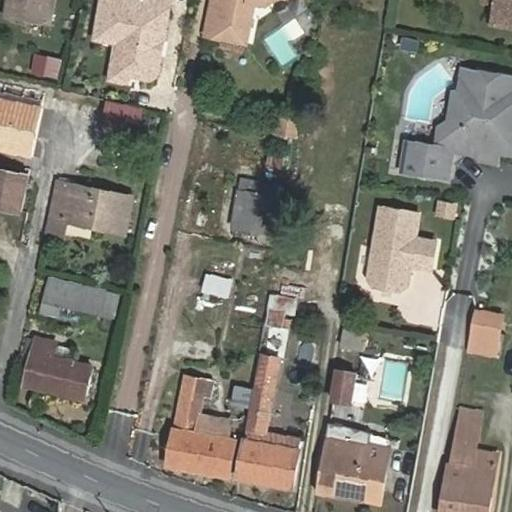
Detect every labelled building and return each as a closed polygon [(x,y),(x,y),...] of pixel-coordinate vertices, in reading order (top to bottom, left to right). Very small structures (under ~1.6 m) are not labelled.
[(152,0),(106,0),(100,36),(121,40),(130,41),(126,63),(132,72),(155,76),(160,72),(172,10),(169,4),(153,1),(152,0)] [(217,0),(211,31),(251,39),(258,0),(217,0)] [(511,0),(493,0),(493,6),(490,24),(511,27),(511,0)] [(130,41),(121,40),(115,77),(131,79),(132,72),(126,63),(130,41)] [(511,100),(511,77),(467,71),(463,95),(458,95),(454,124),(443,129),(441,148),(407,144),(403,171),(448,178),(453,150),(478,154),(483,161),(503,163),(504,153),(511,153),(511,121),(501,120),(504,99),(511,100)] [(45,106),(0,97),(0,148),(34,156),(45,106)] [(145,105),(112,98),(107,129),(139,135),(145,105)] [(511,100),(504,99),(501,120),(511,121),(511,100)] [(282,116),(279,133),(300,137),(303,121),(282,116)] [(0,205),(23,210),(31,175),(0,167),(0,205)] [(274,232),(282,184),(247,178),(238,225),(274,232)] [(124,233),(133,196),(59,180),(49,230),(68,234),(71,222),(124,233)] [(459,202),(442,199),(439,212),(457,215),(459,202)] [(424,268),(428,241),(409,238),(412,214),(374,208),(362,277),(369,286),(394,290),(402,285),(405,265),(424,268)] [(104,312),(109,292),(53,279),(47,310),(60,313),(62,304),(104,312)] [(499,315),(473,310),(469,334),(466,351),(494,355),(499,315)] [(367,338),(346,335),(344,348),(364,351),(367,338)] [(41,381),(39,386),(86,398),(94,368),(56,358),(59,343),(38,337),(28,377),(41,381)] [(269,431),(282,358),(264,355),(242,477),(294,488),(303,437),(269,431)] [(364,407),(369,378),(339,373),(335,402),(364,407)] [(199,391),(202,378),(188,375),(178,427),(175,426),(168,464),(230,476),(237,437),(198,430),(206,393),(199,391)] [(27,383),(39,386),(41,381),(28,377),(27,383)] [(472,419),(474,410),(462,409),(451,472),(449,472),(442,511),(491,511),(498,466),(467,462),(468,452),(478,453),(483,421),(472,419)] [(485,412),(474,410),(472,419),(483,421),(485,412)] [(390,449),(329,439),(320,494),(381,503),(390,449)]
